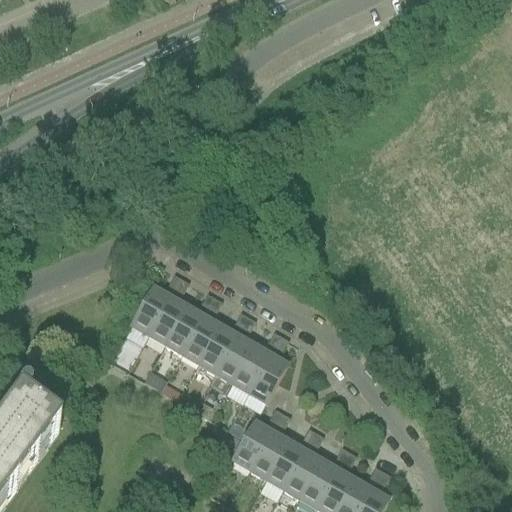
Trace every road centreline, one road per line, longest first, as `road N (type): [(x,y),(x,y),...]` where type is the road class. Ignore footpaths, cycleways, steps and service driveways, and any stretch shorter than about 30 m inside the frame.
road 1 (residential): [(428,511),(427,481),(310,326),(204,259),(157,242)]
road 2 (unclassified): [(157,242),(198,129),(244,66),(371,0)]
road 3 (secondary): [(0,165),(145,63)]
road 4 (residential): [(157,242),(135,242),(21,282),(0,299)]
road 5 (secondary): [(145,63),(290,0)]
road 6 (secondary): [(145,63),(0,122)]
